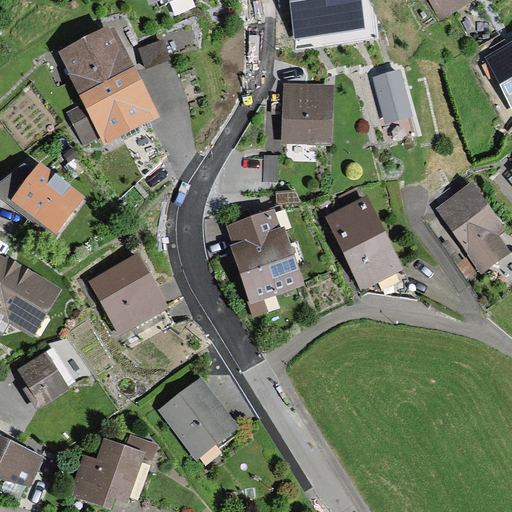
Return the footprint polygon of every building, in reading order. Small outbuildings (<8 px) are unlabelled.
[(368,0),(292,0),(296,50),(377,38),(373,8),(368,0)] [(477,0),(427,0),(439,21),(477,0)] [(59,51),(82,95),(138,65),(115,22),(59,51)] [(173,57),(166,37),(141,47),(148,66),(173,57)] [(511,112),(511,41),(483,55),(511,113),(511,112)] [(163,114),(138,65),(82,95),(85,101),(64,111),(82,145),(101,135),(105,144),(163,114)] [(402,100),(393,70),(372,77),(380,106),(402,100)] [(330,144),(333,84),(283,82),(280,141),(330,144)] [(277,177),(278,150),(263,150),(262,177),(277,177)] [(511,155),(509,152),(503,157),(511,167),(506,171),(511,177),(511,155)] [(84,194),(36,159),(7,199),(55,234),(84,194)] [(501,230),(467,183),(434,206),(481,272),(510,252),(497,234),(501,230)] [(400,269),(364,195),(322,215),(359,289),(400,269)] [(225,224),(232,245),(228,246),(251,314),(267,309),(263,299),(302,286),(282,228),(279,229),(272,208),(225,224)] [(57,288),(0,255),(0,329),(4,322),(29,337),(57,288)] [(169,307),(139,255),(89,283),(119,335),(169,307)] [(74,386),(50,348),(21,366),(22,366),(32,382),(25,386),(39,408),(74,386)] [(197,458),(243,426),(206,375),(161,407),(197,458)] [(0,437),(0,475),(26,484),(40,458),(0,437)] [(154,447),(126,437),(123,447),(102,439),(95,461),(82,457),(69,495),(109,509),(113,498),(126,502),(141,460),(148,462),(154,447)]
